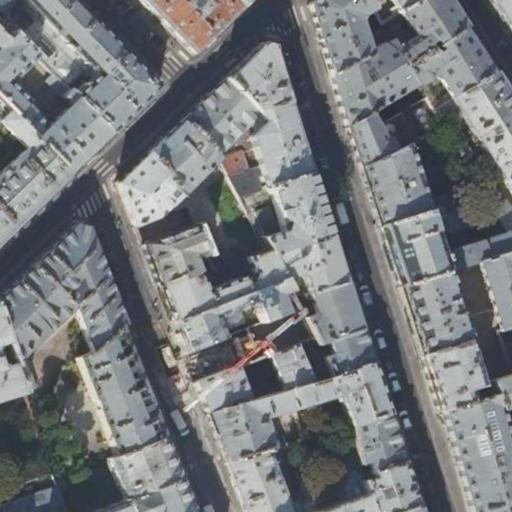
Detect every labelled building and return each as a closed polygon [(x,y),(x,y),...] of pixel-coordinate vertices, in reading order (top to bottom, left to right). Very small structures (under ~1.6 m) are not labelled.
[(99,26),(73,0),(2,0),(0,2),(0,21),(35,57),(52,74),(65,87),(81,72),(89,80),(73,96),(110,133),(133,111),(158,87),(99,26)] [(138,0),(154,16),(192,55),(236,11),(247,0),(138,0)] [(366,1),(365,0),(307,0),(306,6),(315,35),(328,75),(366,53),(365,52),(361,38),(362,38),(357,21),(357,19),(362,21),(363,16),(359,15),(359,14),(372,10),(366,1)] [(365,0),(366,1),(367,0),(391,0),(395,6),(388,11),(392,16),(416,0),(365,0)] [(445,0),(416,0),(392,16),(380,23),(383,29),(391,24),(392,25),(401,20),(404,20),(410,28),(403,33),(401,30),(397,29),(387,36),(390,41),(405,65),(464,28),(451,8),(445,0)] [(511,0),(492,0),(506,23),(511,32),(511,0)] [(0,21),(0,104),(10,114),(68,174),(89,154),(110,133),(73,96),(65,87),(52,74),(44,82),(68,106),(46,127),(23,103),(25,101),(8,83),(35,57),(0,21)] [(464,28),(405,65),(416,84),(424,97),(425,98),(431,94),(424,81),(436,74),(448,93),(429,105),(432,110),(492,72),(479,51),(464,28)] [(381,43),(365,52),(366,53),(328,75),(335,98),(344,127),(364,115),(372,127),(379,123),(374,116),(370,118),(367,114),(416,84),(405,65),(390,41),(384,44),(381,43)] [(225,77),(223,79),(255,112),(287,103),(283,89),(269,47),(259,44),(241,61),(225,77)] [(511,102),(492,72),(432,110),(442,127),(463,161),(472,155),(465,142),(467,141),(455,120),(462,116),(489,159),(480,165),(477,161),(467,168),(482,194),(492,187),(503,180),(511,174),(511,102)] [(201,100),(181,119),(213,150),(255,112),(223,79),(201,100)] [(429,105),(425,98),(424,97),(379,123),(372,127),(364,115),(344,127),(347,136),(358,168),(406,145),(442,127),(432,110),(429,105)] [(225,176),(225,177),(236,197),(309,174),(301,147),(287,103),(255,112),(213,150),(212,152),(221,168),(225,176)] [(0,123),(10,114),(0,104),(0,123)] [(0,240),(32,209),(68,174),(10,114),(0,123),(0,142),(14,157),(0,170),(0,240)] [(163,136),(146,153),(182,194),(181,195),(185,206),(193,226),(206,255),(212,271),(244,259),(265,251),(259,240),(257,237),(248,241),(245,249),(240,245),(224,251),(201,194),(194,200),(185,191),(211,166),(215,173),(221,168),(212,152),(213,150),(181,119),(163,136)] [(406,145),(358,168),(372,213),(376,228),(426,212),(429,221),(463,210),(451,174),(430,181),(432,188),(421,192),(406,145)] [(182,194),(146,153),(125,173),(114,183),(131,227),(159,216),(170,206),(173,211),(185,206),(181,195),(182,194)] [(316,195),(309,174),(236,197),(245,214),(271,205),(279,233),(259,240),(265,251),(267,255),(329,235),(316,195)] [(511,174),(503,180),(511,195),(511,214),(503,200),(501,201),(492,187),(482,194),(506,233),(509,238),(511,236),(511,174)] [(426,212),(376,228),(386,259),(395,287),(447,271),(478,261),(511,251),(511,243),(509,238),(506,233),(447,250),(442,257),(436,237),(470,226),(465,210),(463,210),(429,221),(426,212)] [(12,284),(0,295),(0,322),(14,364),(18,360),(73,308),(91,353),(119,327),(122,324),(84,227),(73,225),(12,284)] [(191,261),(206,255),(193,226),(176,233),(139,246),(155,286),(177,277),(178,280),(193,275),(195,277),(197,277),(191,261)] [(336,259),(329,235),(267,255),(280,280),(281,281),(298,276),(303,278),(307,292),(344,282),(336,259)] [(280,280),(267,255),(265,251),(244,259),(250,272),(247,280),(243,281),(242,278),(241,277),(240,277),(204,290),(198,276),(197,277),(195,277),(193,275),(178,280),(177,277),(155,286),(159,296),(169,323),(280,280)] [(511,251),(478,261),(499,331),(511,326),(511,251)] [(447,271),(395,287),(406,322),(417,357),(466,342),(469,341),(462,318),(468,316),(465,307),(459,309),(447,271)] [(287,292),(281,281),(280,280),(169,323),(172,331),(181,353),(222,337),(219,328),(230,324),(227,313),(252,303),(259,323),(284,314),(277,295),(287,292)] [(351,305),(344,282),(307,292),(289,297),(300,317),(308,331),(312,339),(315,344),(359,330),(351,305)] [(0,399),(23,392),(22,388),(14,364),(0,322),(0,399)] [(142,385),(119,327),(91,353),(89,355),(76,359),(113,457),(163,437),(142,385)] [(370,364),(366,353),(359,330),(315,344),(312,339),(293,346),(309,383),(370,364)] [(466,342),(417,357),(421,370),(435,412),(440,410),(470,402),(467,391),(478,388),(477,385),(479,384),(466,342)] [(288,390),(309,383),(293,346),(268,356),(282,392),(288,390)] [(487,382),(489,381),(510,375),(501,346),(485,351),(490,368),(484,370),(487,382)] [(24,366),(18,360),(14,364),(22,388),(29,384),(24,366)] [(377,387),(370,364),(309,383),(288,390),(293,410),(295,414),(301,413),(303,409),(302,405),(339,394),(349,425),(350,425),(386,413),(377,387)] [(234,368),(193,384),(196,392),(205,414),(273,395),(270,388),(265,389),(260,388),(243,393),(234,368)] [(470,402),(440,410),(467,511),(511,511),(511,373),(510,375),(489,381),(492,394),(481,397),(481,399),(470,402)] [(288,390),(282,392),(273,395),(205,414),(214,437),(224,462),(282,445),(285,444),(283,438),(272,440),(272,441),(269,442),(268,438),(276,436),(273,423),(264,425),(262,419),(293,410),(288,390)] [(393,437),(386,413),(350,425),(351,432),(357,465),(358,470),(359,476),(401,462),(393,437)] [(299,430),(302,439),(312,436),(310,432),(304,428),(299,430)] [(336,469),(357,465),(351,432),(330,435),(336,469)] [(192,511),(179,478),(163,437),(113,457),(106,460),(122,501),(92,511),(192,511)] [(282,445),(224,462),(234,489),(243,511),(319,511),(363,496),(359,476),(358,470),(293,493),(282,463),(287,461),(282,445)] [(408,483),(401,462),(359,476),(363,496),(365,511),(396,511),(415,506),(408,483)] [(62,511),(57,495),(53,484),(53,482),(50,474),(17,485),(21,498),(6,503),(5,500),(0,501),(0,511),(62,511)] [(62,481),(53,484),(57,495),(66,491),(62,481)] [(365,511),(363,496),(319,511),(365,511)]
